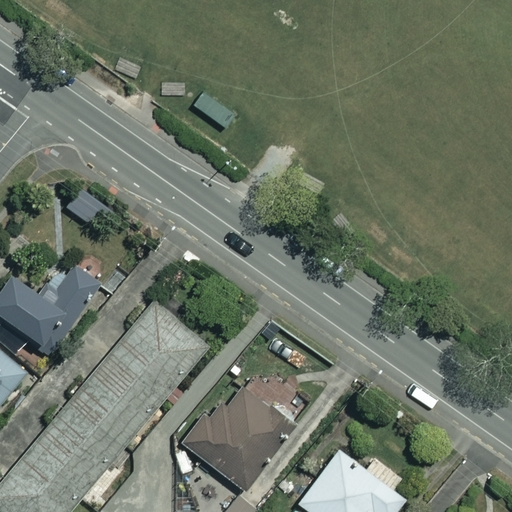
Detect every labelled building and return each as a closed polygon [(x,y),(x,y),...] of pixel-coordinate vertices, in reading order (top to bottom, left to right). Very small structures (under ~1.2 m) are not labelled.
[(0,341),(16,355),(30,338),(44,349),(97,285),(72,264),(55,285),(48,279),(36,294),(7,271),(0,279),(0,341)] [(0,511),(66,511),(207,341),(152,296),(0,480),(0,511)] [(0,400),(24,369),(0,350),(0,400)] [(237,368),(178,440),(240,491),(299,418),(237,368)] [(390,511),(401,499),(337,446),(295,498),(311,511),(390,511)] [(248,511),(251,509),(232,495),(219,511),(248,511)]
